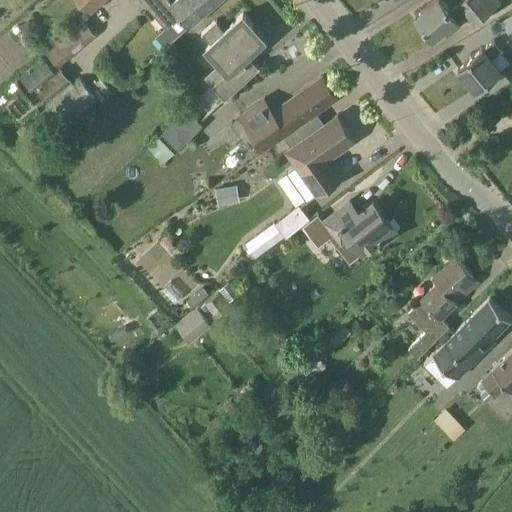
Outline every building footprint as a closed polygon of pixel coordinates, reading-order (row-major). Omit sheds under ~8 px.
[(81,0),(91,11),(103,0),(81,0)] [(155,36),(164,47),(218,0),(175,0),(171,3),(168,0),(142,0),(165,27),(155,36)] [(434,0),(415,17),(433,38),(446,28),(448,30),(459,21),(459,20),(468,13),(476,22),(500,2),(498,0),(460,0),(459,1),(459,2),(450,10),(441,0),(434,0)] [(253,26),(243,14),(224,31),(215,22),(202,34),(211,43),(206,48),(220,63),(204,78),(225,101),(259,69),(247,56),(261,43),(256,38),(264,31),(256,23),(253,26)] [(511,16),(501,23),(510,38),(511,36),(511,16)] [(46,49),(59,66),(98,36),(85,19),(46,49)] [(491,58),(502,48),(494,39),(483,48),(458,68),(476,90),(501,69),(491,58)] [(46,104),(69,80),(41,53),(18,77),(46,104)] [(266,148),(301,124),(337,98),(322,76),(272,112),(264,100),(243,115),(266,148)] [(48,108),(64,128),(97,101),(81,81),(48,108)] [(186,109),(159,137),(175,153),(202,126),(186,109)] [(286,151),(296,166),(322,148),(329,158),(355,139),(338,115),(315,131),(307,120),(284,137),(291,147),(286,151)] [(322,148),(296,166),(287,172),(306,200),(316,194),(317,195),(342,177),(329,158),(322,148)] [(218,206),(234,203),(231,186),(215,189),(218,206)] [(319,211),(310,218),(303,223),(312,235),(321,228),(349,263),(362,252),(362,253),(379,240),(381,243),(397,231),(373,201),(358,212),(349,201),(326,219),(319,211)] [(303,223),(310,218),(298,204),(246,246),(250,251),(247,253),(250,257),(253,255),(257,260),(303,223)] [(408,348),(416,358),(450,326),(441,317),(466,291),(463,287),(474,277),(457,258),(433,279),(437,283),(421,298),(422,299),(408,313),(426,331),(408,348)] [(229,284),(219,292),(228,302),(237,294),(229,284)] [(204,304),(215,318),(231,306),(228,302),(219,292),(204,304)] [(511,318),(490,297),(424,363),(424,364),(425,364),(437,376),(447,367),(457,377),(483,350),(480,347),(494,333),(495,334),(511,318)] [(189,343),(211,325),(196,307),(174,325),(189,343)] [(482,380),(495,394),(506,384),(511,389),(511,350),(492,369),(493,369),(482,380)] [(353,386),(346,379),(342,382),(339,379),(332,386),(357,411),(365,402),(351,388),(353,386)] [(487,387),(482,381),(477,385),(482,390),(487,387)] [(494,395),(487,387),(480,394),(487,402),(494,395)] [(454,438),(466,427),(447,407),(435,418),(454,438)] [(287,511),(271,497),(257,511),(287,511)]
